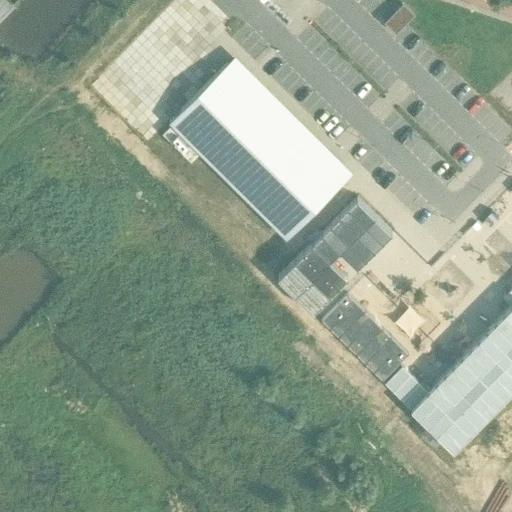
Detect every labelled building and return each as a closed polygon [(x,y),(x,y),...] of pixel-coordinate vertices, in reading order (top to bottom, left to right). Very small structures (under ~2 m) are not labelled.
[(400,5),(384,21),(396,33),(406,23),(413,15),(402,3),(400,5)] [(445,41),(474,69),(476,66),(493,82),(500,75),(483,59),(487,55),(458,27),(445,41)] [(287,236),(332,190),(344,178),(227,62),(169,120),(172,123),(163,133),(191,160),(200,151),(287,236)] [(357,195),(277,275),(313,310),(392,230),(357,195)] [(511,389),(511,286),(503,295),(511,304),(428,389),(402,364),(385,381),(454,449),(511,389)] [(347,292),(321,318),(382,379),(409,352),(347,292)]
